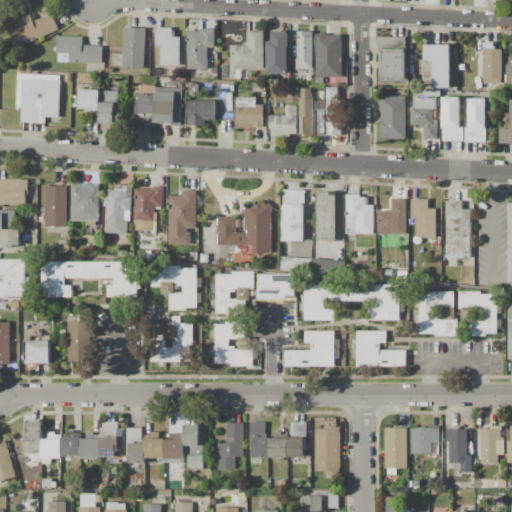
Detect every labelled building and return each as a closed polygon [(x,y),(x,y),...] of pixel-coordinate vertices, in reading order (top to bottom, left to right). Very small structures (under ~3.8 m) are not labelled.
[(59,29),(29,43),(25,35),(13,41),(6,25),(30,14),(34,21),(52,13),(59,29)] [(146,28),(145,69),(123,68),(124,28),(146,28)] [(156,28),(172,28),(172,31),(175,31),(175,37),(180,37),(180,65),(161,65),(161,46),(156,46),(156,28)] [(187,31),(202,31),(202,29),(214,28),(215,46),(217,46),(217,62),(207,62),(207,69),(188,69),(187,31)] [(264,30),(264,68),(231,69),(231,46),(247,46),(247,31),(264,30)] [(288,31),(289,74),(267,75),(267,41),(271,41),(271,39),(273,39),(272,32),(288,31)] [(313,31),(313,69),(296,69),(296,58),(298,58),(297,31),(313,31)] [(316,33),(327,33),(327,35),(342,35),(343,77),(316,77),(316,33)] [(102,63),(69,62),(70,54),(57,53),(57,36),(83,36),(83,45),(103,46),(102,63)] [(406,37),(406,81),(380,81),(380,50),(379,50),(379,37),(406,37)] [(483,42),(494,42),(494,46),(497,46),(497,49),(503,49),(503,79),(502,79),(502,84),(484,83),(484,79),(483,79),(483,42)] [(424,44),(451,44),(451,89),(432,89),(432,59),(424,59),(424,44)] [(61,80),(59,117),(46,117),(46,124),(22,123),(22,107),(17,107),(18,74),(60,75),(59,80),(61,80)] [(408,75),(416,75),(416,88),(408,88),(408,75)] [(199,84),(199,97),(187,97),(187,85),(199,84)] [(155,88),(154,115),(152,115),(151,129),(136,129),(137,100),(139,100),(140,94),(141,94),(142,85),(155,86),(155,88)] [(325,87),(338,87),(339,109),(341,109),(342,135),(316,135),(315,109),(325,109),(325,87)] [(183,89),(182,126),(173,125),(174,124),(154,123),(154,115),(155,88),(183,89)] [(299,98),(301,98),(301,88),(311,88),(311,94),(313,94),(313,98),(314,98),(315,117),(314,117),(314,137),(306,137),(306,134),(300,134),(300,117),(299,117),(299,98)] [(100,90),(99,110),(79,109),(80,90),(100,90)] [(100,90),(119,91),(118,110),(115,110),(114,124),(99,123),(99,110),(100,90)] [(406,96),(406,139),(380,139),(380,121),(381,121),(381,111),(380,111),(380,96),(406,96)] [(236,97),(256,97),(256,105),(264,105),(264,127),(236,128),(236,97)] [(437,97),(437,109),(433,109),(433,111),(436,111),(436,118),(433,118),(433,120),(437,120),(437,138),(423,138),(423,128),(420,128),(420,125),(411,125),(411,108),(414,108),(414,98),(437,97)] [(443,97),(460,97),(461,126),(464,126),(464,140),(443,140),(443,97)] [(486,98),(487,141),(466,142),(465,128),(469,128),(469,98),(486,98)] [(511,100),(511,143),(501,143),(501,128),(511,128),(511,100)] [(215,101),(215,120),(205,120),(205,126),(188,126),(187,101),(215,101)] [(297,106),(297,134),(290,134),(290,137),(277,137),(277,129),(274,129),(274,131),(270,131),(270,129),(269,129),(269,115),(287,115),(287,106),(297,106)] [(0,179),(22,179),(22,180),(28,180),(29,195),(27,195),(27,205),(0,205),(0,179)] [(100,185),(100,221),(96,221),(96,225),(87,225),(87,221),(73,221),(73,219),(70,219),(69,188),(72,188),(72,185),(100,185)] [(133,185),(131,221),(128,221),(128,234),(106,234),(107,207),(104,207),(104,197),(107,197),(107,195),(107,190),(115,190),(115,185),(133,185)] [(67,186),(68,226),(46,226),(46,186),(67,186)] [(163,187),(162,208),(155,208),(154,221),(153,231),(135,231),(135,220),(134,220),(136,189),(153,190),(154,187),(163,187)] [(284,190),(305,190),(305,242),(283,242),(284,190)] [(196,191),(197,229),(190,229),(191,245),(170,245),(169,196),(183,196),(183,191),(196,191)] [(337,192),(337,240),(317,240),(317,192),(337,192)] [(346,195),(361,195),(361,197),(366,197),(366,198),(369,198),(369,205),(374,205),(374,233),(356,233),(356,235),(349,235),(349,233),(347,233),(346,195)] [(406,198),(406,234),(378,234),(378,211),(392,211),(392,199),(406,198)] [(411,199),(429,199),(429,209),(436,209),(436,237),(416,237),(416,217),(411,217),(411,199)] [(446,201),(463,201),(463,209),(472,209),(472,258),(462,258),(462,259),(455,259),(455,258),(446,258),(446,245),(448,245),(448,227),(446,227),(446,201)] [(272,204),(273,254),(253,254),(253,246),(218,246),(218,217),(237,217),(237,220),(241,219),(245,220),(245,204),(272,204)] [(0,230),(0,210),(16,210),(17,229),(0,230)] [(21,229),(21,245),(15,245),(15,247),(0,247),(0,230),(17,229),(21,229)] [(69,240),(69,252),(60,252),(59,240),(69,240)] [(198,252),(198,261),(190,261),(190,252),(198,252)] [(280,256),(312,259),(312,273),(280,270),(280,256)] [(0,259),(26,259),(26,277),(30,277),(30,282),(26,282),(26,297),(0,297),(0,281),(4,281),(4,276),(0,276),(0,259)] [(312,259),(344,261),(344,275),(312,273),(312,259)] [(138,262),(138,297),(108,297),(108,285),(114,285),(114,278),(66,278),(66,285),(73,285),(73,297),(50,297),(50,285),(43,285),(43,271),(50,271),(50,262),(138,262)] [(197,268),(197,278),(202,278),(202,287),(197,287),(197,293),(202,293),(202,303),(197,303),(197,308),(186,308),(186,311),(170,311),(170,295),(160,295),(160,287),(152,287),(152,278),(159,278),(159,266),(181,266),(181,268),(197,268)] [(216,274),(232,274),(232,271),(255,271),(255,290),(250,290),(250,301),(246,301),(246,317),(227,317),(227,314),(216,314),(216,274)] [(258,274),(297,274),(297,285),(295,285),(295,296),(286,296),(286,298),(256,298),(256,289),(258,289),(258,274)] [(305,285),(401,285),(401,302),(404,302),(404,312),(400,312),(400,320),(369,320),(369,308),(377,308),(377,302),(330,302),(330,310),(335,310),(335,320),(305,320),(305,285)] [(454,292),(455,318),(458,318),(458,336),(435,336),(435,333),(419,334),(419,292),(454,292)] [(459,292),(481,292),(481,294),(497,294),(497,304),(502,304),(502,313),(497,313),(497,319),(502,319),(502,328),(497,328),(497,334),(486,334),(486,336),(471,336),(471,321),(462,321),(462,309),(459,309),(459,292)] [(193,323),(194,361),(152,362),(151,334),(165,334),(165,327),(172,327),(172,316),(181,316),(181,323),(193,323)] [(69,321),(91,321),(91,361),(69,361),(69,321)] [(215,324),(226,324),(226,321),(248,321),(248,337),(254,337),(254,350),(258,350),(258,359),(254,359),(254,366),(231,366),(231,364),(215,364),(215,324)] [(0,322),(10,322),(11,364),(0,364),(0,322)] [(312,349),(312,343),(305,343),(305,331),(335,331),(335,339),(340,339),(340,349),(312,349)] [(357,349),(357,331),(386,331),(387,343),(380,343),(380,348),(357,349)] [(26,341),(42,341),(42,334),(51,334),(51,363),(41,363),(41,366),(34,366),(34,365),(26,365),(26,341)] [(380,348),(380,350),(406,350),(406,366),(357,366),(357,349),(380,348)] [(340,349),(340,358),(335,358),(335,366),(285,366),(285,350),(312,350),(312,349),(340,349)] [(42,438),(43,454),(23,454),(23,434),(27,434),(26,421),(42,421),(42,438)] [(118,422),(119,450),(116,450),(116,457),(101,457),(100,439),(100,434),(103,434),(103,422),(118,422)] [(269,438),(269,457),(253,457),(253,449),(251,449),(251,422),(266,422),(266,437),(269,437),(269,438)] [(306,422),(307,449),(304,449),(304,457),(289,457),(288,438),(288,437),(291,437),(291,422),(306,422)] [(244,423),(245,456),(236,456),(236,469),(219,469),(219,443),(227,443),(227,423),(244,423)] [(184,424),(200,424),(200,439),(204,439),(204,468),(188,469),(188,457),(185,457),(184,436),(184,424)] [(341,426),(341,471),(313,471),(313,429),(325,429),(325,427),(341,426)] [(440,426),(440,443),(432,443),(432,454),(411,454),(411,428),(429,428),(429,426),(440,426)] [(472,454),(472,472),(461,472),(461,463),(450,463),(450,441),(447,441),(447,426),(459,426),(459,429),(467,429),(467,454),(472,454)] [(480,429),(490,429),(490,426),(502,426),(502,430),(507,430),(507,440),(504,440),(504,455),(498,455),(498,464),(481,464),(481,462),(476,462),(476,451),(481,451),(480,429)] [(146,443),(146,458),(146,462),(130,462),(130,455),(127,455),(127,428),(143,428),(143,443),(146,443)] [(407,428),(408,468),(396,468),(396,475),(388,475),(388,469),(386,469),(385,428),(407,428)] [(62,437),(62,458),(52,458),(52,463),(43,463),(43,454),(42,438),(48,438),(48,432),(56,432),(56,435),(62,435),(62,437)] [(100,439),(101,457),(101,458),(81,458),(81,456),(81,439),(86,439),(86,432),(94,432),(94,439),(100,439)] [(166,458),(163,458),(163,457),(149,457),(149,458),(146,458),(146,443),(146,435),(151,435),(151,432),(160,432),(160,439),(166,439),(166,440),(166,458)] [(288,438),(289,457),(269,457),(269,438),(274,438),(274,432),(280,432),(280,434),(288,434),(288,438)] [(185,457),(185,459),(166,459),(166,458),(166,440),(170,440),(170,433),(179,433),(179,436),(184,436),(185,457)] [(81,456),(70,457),(70,461),(62,461),(62,437),(81,437),(81,439),(81,456)] [(0,439),(6,438),(17,477),(0,481),(0,439)] [(160,479),(159,487),(149,487),(149,478),(160,479)] [(495,479),(495,488),(481,488),(475,488),(475,480),(481,480),(481,479),(495,479)] [(95,494),(78,494),(77,511),(99,511),(99,506),(95,506),(95,494)] [(338,494),(324,494),(323,508),(338,508),(338,494)] [(103,495),(103,503),(95,503),(95,495),(103,495)] [(321,511),(321,495),(304,495),(303,511),(321,511)] [(383,511),(383,497),(396,497),(396,511),(383,511)] [(49,511),(49,502),(66,502),(66,511),(49,511)] [(105,511),(105,502),(118,502),(118,504),(126,504),(126,511),(105,511)] [(176,511),(176,502),(201,502),(201,511),(176,511)] [(144,511),(144,503),(161,503),(161,511),(144,511)]
